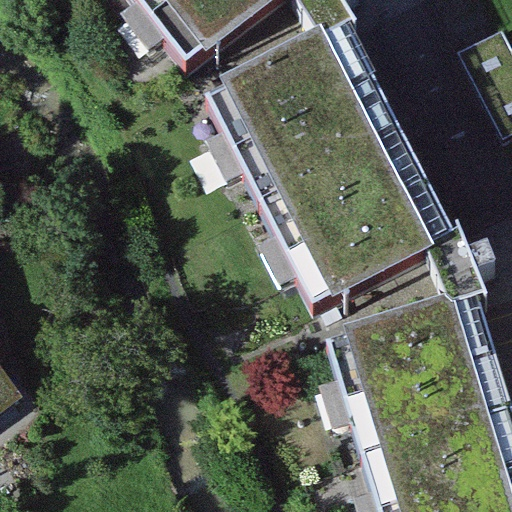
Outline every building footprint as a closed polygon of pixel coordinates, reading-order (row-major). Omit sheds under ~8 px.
[(296,0),(163,0),(220,73),(304,10),(296,0)] [(463,65),(509,158),(511,156),(511,63),(503,46),(463,65)] [(332,58),(236,106),(342,321),(439,273),(332,58)] [(511,511),(511,503),(457,324),(358,354),(406,511),(511,511)] [(0,375),(0,430),(26,412),(0,375)]
